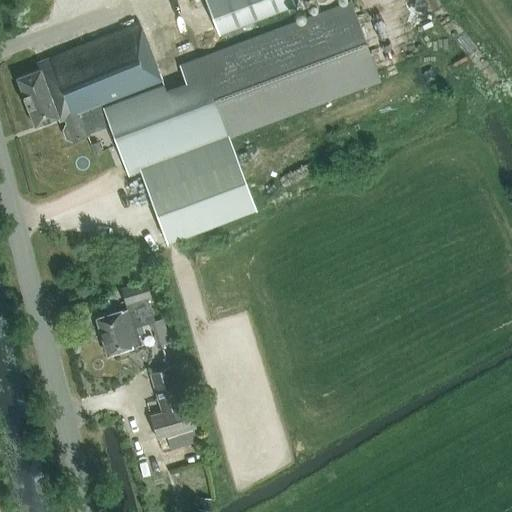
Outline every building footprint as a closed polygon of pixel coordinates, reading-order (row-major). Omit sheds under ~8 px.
[(204,0),(219,35),(295,6),(292,0),(204,0)] [(417,0),(427,14),(444,3),(441,0),(417,0)] [(380,81),(350,1),(199,58),(216,102),(175,117),(139,23),(37,63),(39,69),(17,77),(35,125),(57,116),(58,118),(64,116),(66,122),(64,123),(64,124),(63,128),(62,128),(66,137),(70,139),(71,139),(110,124),(129,174),(141,170),(168,241),(256,208),(229,137),(380,81)] [(121,288),(127,309),(96,318),(107,354),(141,344),(136,327),(154,321),(146,297),(151,296),(146,280),(121,288)] [(157,439),(196,426),(176,365),(149,373),(161,412),(149,415),(157,439)]
